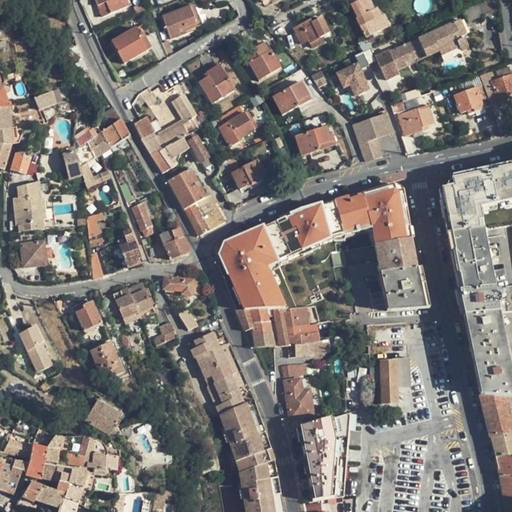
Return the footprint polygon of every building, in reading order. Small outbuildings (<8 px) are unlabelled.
[(129,7),(125,0),(94,0),(102,18),(129,7)] [(375,20),(381,17),(377,8),(374,9),(369,0),(360,0),(351,5),(362,26),(360,27),(366,38),(381,31),(375,20)] [(492,0),(490,0),(463,11),(468,23),(497,11),(492,0)] [(193,6),(190,7),(196,24),(199,22),(193,6)] [(182,36),(181,34),(180,30),(196,24),(190,7),(162,17),(170,40),(182,36)] [(387,28),(381,17),(375,20),(381,31),(387,28)] [(322,18),(317,21),(312,23),(310,20),(293,29),(301,45),(308,41),(309,44),(310,43),(313,49),(323,44),(321,38),(329,34),(322,18)] [(459,20),(418,39),(420,43),(427,58),(439,52),(441,56),(460,48),(462,51),(463,51),(465,51),(467,50),(468,48),(468,47),(465,39),(462,40),(458,32),(463,29),(459,20)] [(197,28),(196,24),(180,30),(181,34),(197,28)] [(138,37),(140,36),(136,29),(112,42),(124,64),(146,52),(138,37)] [(144,34),(140,36),(138,37),(146,52),(151,49),(144,34)] [(167,40),(161,43),(168,59),(174,55),(167,40)] [(267,42),(253,50),(254,52),(247,56),(251,63),(249,64),(259,82),(281,69),(271,52),(272,51),(267,42)] [(385,81),(399,74),(397,71),(407,67),(406,63),(417,58),(412,46),(410,43),(389,53),(388,50),(374,57),(385,81)] [(83,59),(72,49),(65,56),(76,66),(83,59)] [(368,89),(356,64),(336,73),(343,87),(349,84),(354,95),(368,89)] [(219,66),(206,74),(208,78),(204,80),(199,84),(212,105),(234,91),(219,66)] [(498,103),(507,100),(506,97),(511,94),(511,74),(509,67),(471,80),(474,89),(454,96),(460,113),(467,111),(474,109),(475,111),(483,108),(498,102),(498,103)] [(325,85),(319,72),(311,76),(317,88),(325,85)] [(302,83),(272,98),(282,116),(311,100),(302,83)] [(33,99),(36,106),(38,111),(55,105),(51,92),(49,88),(40,91),(42,95),(33,99)] [(148,89),(140,95),(148,108),(157,103),(148,89)] [(55,105),(61,103),(57,91),(51,92),(55,105)] [(140,121),(157,152),(184,138),(189,136),(196,131),(190,120),(196,118),(184,96),(172,102),(183,121),(155,137),(153,134),(154,133),(146,118),(140,121)] [(404,102),(392,106),(391,106),(394,114),(406,110),(404,102)] [(421,128),(428,126),(434,124),(428,106),(398,116),(404,137),(422,132),(421,128)] [(9,120),(8,107),(0,107),(0,129),(9,129),(16,128),(15,119),(9,120)] [(102,133),(111,150),(127,139),(130,137),(122,122),(114,108),(104,115),(111,127),(102,133)] [(380,117),(353,126),(366,163),(381,157),(375,139),(393,133),(386,115),(385,115),(384,112),(379,113),(380,117)] [(245,114),(218,129),(229,147),(238,142),(238,141),(255,131),(245,114)] [(196,131),(198,130),(201,128),(196,118),(190,120),(196,131)] [(141,140),(150,156),(157,152),(140,121),(134,125),(141,139),(141,140)] [(88,133),(90,141),(93,138),(102,133),(98,127),(88,133)] [(9,129),(0,129),(0,144),(11,145),(17,144),(16,128),(9,129)] [(301,157),(320,151),(318,147),(331,142),(329,136),(326,128),(295,137),(301,157)] [(76,141),(80,148),(90,141),(88,133),(76,141)] [(107,152),(111,150),(102,133),(93,138),(103,155),(107,152)] [(195,135),(189,139),(191,142),(188,143),(207,176),(216,172),(195,135)] [(80,148),(75,151),(80,166),(84,177),(83,177),(85,181),(84,182),(87,190),(97,186),(93,178),(88,165),(103,155),(93,138),(90,141),(80,148)] [(189,148),(184,138),(157,152),(150,156),(162,174),(177,166),(172,157),(179,153),(180,155),(187,151),(186,149),(189,148)] [(320,151),(333,147),(331,142),(318,147),(320,151)] [(0,169),(3,171),(11,145),(0,144),(0,169)] [(70,181),(83,177),(84,177),(80,166),(75,151),(63,156),(70,181)] [(29,158),(15,154),(10,171),(24,175),(29,158)] [(230,159),(217,166),(220,172),(218,174),(220,177),(235,169),(230,159)] [(257,162),(232,174),(240,190),(251,184),(252,187),(266,179),(257,162)] [(440,185),(448,235),(485,230),(481,207),(511,199),(511,163),(453,174),(455,183),(440,185)] [(190,171),(167,183),(198,238),(225,223),(205,187),(200,189),(190,171)] [(108,172),(100,175),(103,183),(111,180),(108,172)] [(404,172),(386,177),(388,190),(392,209),(412,204),(406,174),(404,172)] [(100,175),(93,178),(97,186),(103,183),(100,175)] [(39,183),(20,187),(21,199),(17,199),(14,199),(16,226),(18,226),(20,226),(21,233),(43,231),(42,221),(41,201),(39,183)] [(373,213),(392,209),(388,190),(376,193),(376,194),(369,195),(373,213)] [(237,191),(226,196),(233,208),(243,204),(237,191)] [(143,204),(131,208),(141,232),(142,231),(145,236),(146,237),(153,233),(151,228),(153,227),(143,204)] [(416,229),(411,211),(391,216),(396,235),(416,229)] [(104,213),(87,219),(91,247),(101,245),(102,243),(97,224),(107,220),(104,213)] [(391,216),(385,218),(388,237),(396,235),(391,216)] [(388,237),(385,218),(377,220),(381,245),(389,244),(388,237)] [(265,220),(248,224),(251,234),(246,235),(249,246),(270,241),(269,236),(265,220)] [(120,247),(128,269),(143,263),(129,225),(117,230),(119,238),(124,236),(128,244),(126,245),(124,239),(117,241),(119,247),(120,247)] [(347,227),(331,231),(334,253),(349,251),(347,227)] [(184,239),(179,229),(172,232),(173,233),(171,234),(171,233),(169,232),(162,235),(161,236),(160,237),(161,238),(164,246),(171,260),(189,253),(190,252),(190,251),(184,239)] [(496,288),(491,265),(489,249),(489,248),(485,230),(448,235),(459,292),(496,288)] [(292,249),(295,261),(309,258),(312,257),(308,237),(290,241),(292,249)] [(379,275),(382,274),(416,270),(411,241),(389,244),(381,245),(373,246),(376,260),(379,275)] [(45,258),(44,250),(44,243),(21,245),(24,268),(46,265),(45,258)] [(495,248),(489,249),(491,265),(498,264),(495,248)] [(96,253),(90,254),(93,278),(93,279),(103,277),(96,253)] [(243,255),(217,261),(222,276),(248,271),(243,255)] [(313,276),(309,258),(295,261),(291,262),(288,262),(293,281),(313,276)] [(348,264),(350,278),(379,275),(376,260),(348,264)] [(390,312),(426,309),(423,292),(421,292),(416,270),(382,274),(384,281),(383,281),(384,289),(385,289),(387,297),(386,297),(388,305),(389,305),(390,312)] [(352,291),(350,278),(336,280),(319,283),(323,303),(334,302),(335,304),(345,303),(344,292),(352,291)] [(194,282),(164,279),(163,291),(182,293),(182,295),(192,296),(192,295),(194,282)] [(201,282),(194,282),(192,295),(199,295),(201,282)] [(143,285),(128,291),(138,314),(139,316),(153,309),(143,285)] [(511,286),(496,288),(459,292),(463,317),(466,317),(497,313),(511,311),(511,286)] [(113,295),(123,320),(138,314),(128,291),(128,289),(113,295)] [(263,305),(260,292),(231,296),(234,306),(263,305)] [(92,303),(83,307),(84,310),(78,312),(76,313),(84,332),(102,324),(92,303)] [(315,307),(314,307),(318,320),(328,318),(325,306),(315,307)] [(310,326),(307,307),(283,310),(287,329),(310,326)] [(308,307),(307,307),(310,326),(316,324),(319,324),(318,320),(314,307),(308,307)] [(155,314),(153,309),(139,316),(140,319),(141,320),(155,314)] [(274,347),(267,310),(237,311),(246,332),(253,329),(255,348),(274,347)] [(281,347),(283,347),(291,347),(287,329),(283,310),(272,310),(277,342),(281,347)] [(178,315),(188,331),(195,328),(184,311),(178,315)] [(511,384),(497,313),(466,317),(482,396),(511,397),(511,384)] [(125,325),(140,319),(139,316),(138,314),(123,320),(125,325)] [(223,330),(219,321),(211,323),(215,333),(223,330)] [(351,346),(350,351),(349,358),(369,355),(370,361),(371,383),(381,383),(381,405),(398,404),(397,388),(396,360),(408,360),(406,323),(366,325),(367,346),(351,346)] [(318,332),(316,324),(310,326),(311,334),(318,332)] [(310,326),(287,329),(291,347),(295,347),(295,350),(288,351),(289,358),(310,356),(328,352),(327,341),(321,342),(320,338),(318,332),(311,334),(310,326)] [(20,336),(27,352),(33,364),(48,357),(42,344),(43,342),(36,327),(19,336),(20,336)] [(229,344),(223,330),(215,333),(188,345),(194,359),(196,358),(229,344)] [(155,347),(165,343),(162,335),(152,339),(155,347)] [(22,354),(27,352),(20,336),(14,339),(22,354)] [(328,352),(337,350),(335,340),(327,341),(328,352)] [(109,380),(124,373),(111,343),(90,352),(93,360),(101,378),(107,375),(109,380)] [(235,358),(229,344),(196,358),(200,367),(209,363),(210,365),(201,369),(202,373),(235,358)] [(350,364),(370,361),(369,355),(349,358),(350,364)] [(241,372),(235,358),(202,373),(204,376),(213,372),(214,375),(205,379),(208,387),(241,372)] [(397,388),(409,387),(408,360),(396,360),(397,388)] [(307,375),(306,364),(297,365),(299,377),(307,375)] [(297,365),(283,366),(285,381),(299,380),(299,377),(297,365)] [(241,372),(208,387),(207,387),(211,395),(222,391),(225,396),(247,387),(241,372)] [(301,380),(299,380),(285,381),(288,404),(298,403),(296,395),(303,394),(301,384),(301,380)] [(298,403),(288,404),(291,420),(297,419),(313,416),(308,383),(301,384),(303,394),(296,395),(298,403)] [(254,402),(247,387),(225,396),(228,403),(216,408),(220,416),(254,402)] [(211,395),(214,402),(225,396),(222,391),(211,395)] [(214,402),(216,408),(228,403),(225,396),(214,402)] [(511,397),(482,396),(479,396),(484,414),(511,420),(511,397)] [(120,416),(95,402),(84,421),(109,435),(120,416)] [(252,511),(283,511),(277,479),(274,464),(275,464),(254,402),(220,416),(217,418),(223,433),(230,431),(232,436),(237,434),(239,442),(231,445),(229,439),(225,441),(236,475),(238,475),(241,493),(246,492),(248,499),(256,498),(259,511),(252,511)] [(349,414),(315,424),(299,428),(306,463),(313,502),(344,497),(348,446),(346,446),(349,414)] [(511,420),(484,414),(490,437),(493,449),(495,458),(511,456),(511,420)] [(297,419),(299,428),(315,424),(313,416),(297,419)] [(30,445),(10,435),(8,439),(29,450),(30,445)] [(58,448),(60,437),(53,437),(45,446),(45,449),(43,462),(56,464),(58,451),(58,448)] [(80,467),(87,440),(87,438),(81,438),(77,456),(65,455),(64,465),(80,467)] [(8,439),(2,454),(27,459),(29,450),(8,439)] [(101,444),(95,441),(92,442),(87,440),(80,467),(94,469),(115,471),(116,457),(118,458),(118,451),(115,450),(109,443),(103,447),(101,444)] [(30,445),(29,450),(27,459),(43,462),(45,449),(30,445)] [(500,477),(511,476),(511,456),(495,458),(500,477)] [(0,464),(10,468),(13,461),(0,457),(0,464)] [(24,475),(40,479),(42,465),(43,464),(43,462),(27,459),(26,463),(24,473),(24,475)] [(21,471),(24,473),(26,463),(13,461),(10,468),(11,468),(21,471)] [(11,468),(10,468),(0,464),(0,470),(10,474),(11,468)] [(40,479),(53,481),(55,468),(42,465),(40,479)] [(21,471),(11,468),(10,474),(4,492),(7,492),(13,495),(21,471)] [(53,481),(57,482),(67,484),(81,489),(89,491),(93,474),(85,473),(55,468),(53,481)] [(0,470),(0,490),(4,492),(10,474),(0,470)] [(202,479),(202,497),(220,494),(219,490),(231,488),(229,476),(223,476),(202,479)] [(506,511),(511,511),(511,476),(500,477),(504,498),(506,511)] [(32,503),(34,500),(42,486),(31,482),(21,497),(32,503)] [(72,511),(75,504),(63,499),(67,484),(57,482),(55,490),(42,486),(34,500),(60,508),(58,511),(72,511)] [(75,504),(77,504),(79,496),(81,489),(67,484),(63,499),(75,504)] [(0,505),(9,511),(11,511),(21,497),(19,497),(13,495),(7,492),(0,502),(0,505)] [(163,511),(165,493),(155,494),(153,510),(163,511)] [(220,494),(202,497),(205,504),(221,502),(220,494)] [(77,504),(84,507),(86,503),(87,498),(79,496),(77,504)] [(222,509),(221,502),(205,504),(207,511),(222,509)] [(84,507),(92,511),(94,506),(86,503),(84,507)]
